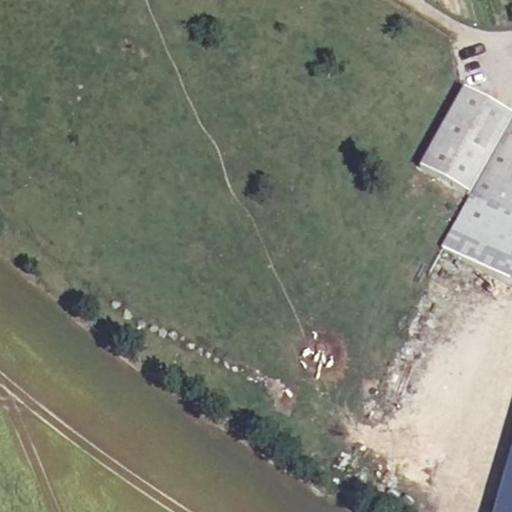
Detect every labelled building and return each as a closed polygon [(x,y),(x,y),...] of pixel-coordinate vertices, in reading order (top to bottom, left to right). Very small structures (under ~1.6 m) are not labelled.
[(461,186),(501,115),(446,86),(408,156),(461,186)] [(511,96),(501,115),(461,186),(455,196),(477,208),(511,228),(511,96)] [(192,195),(212,171),(171,137),(151,161),(192,195)] [(467,233),(511,249),(511,228),(477,208),(467,233)] [(466,422),(511,294),(511,249),(467,233),(403,399),(466,422)]
